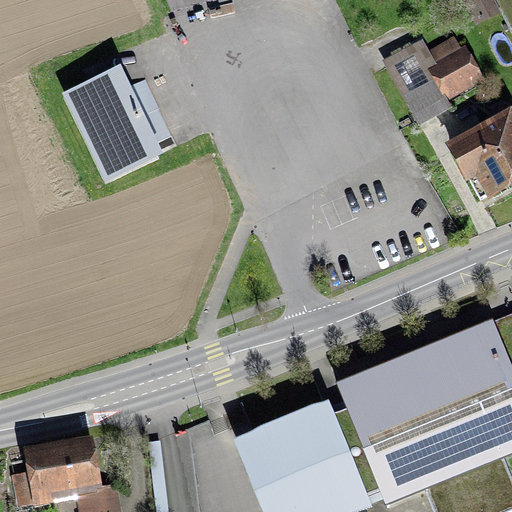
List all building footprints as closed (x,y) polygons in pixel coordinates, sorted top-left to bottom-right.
[(498,12),(491,0),(464,0),(477,23),(498,12)] [(454,36),(428,51),(422,41),(382,63),(418,128),(451,109),(448,103),(484,82),(465,48),(461,50),(454,36)] [(120,70),(62,97),(104,187),(163,159),(160,154),(176,146),(145,79),(128,87),(120,70)] [(511,192),(511,112),(511,111),(507,114),(503,105),(488,113),(492,122),(444,148),(466,187),(469,185),(477,200),(483,197),(488,205),(511,192)] [(511,314),(335,388),(384,505),(423,489),(432,511),(511,511),(511,480),(502,457),(511,452),(511,314)] [(351,511),(368,505),(328,406),(254,436),(284,511),(351,511)] [(167,511),(160,441),(147,443),(153,511),(167,511)] [(32,502),(33,506),(43,504),(42,498),(74,492),(75,493),(95,489),(87,446),(24,458),(27,473),(14,476),(19,504),(32,502)] [(115,511),(112,493),(82,499),(84,511),(115,511)]
